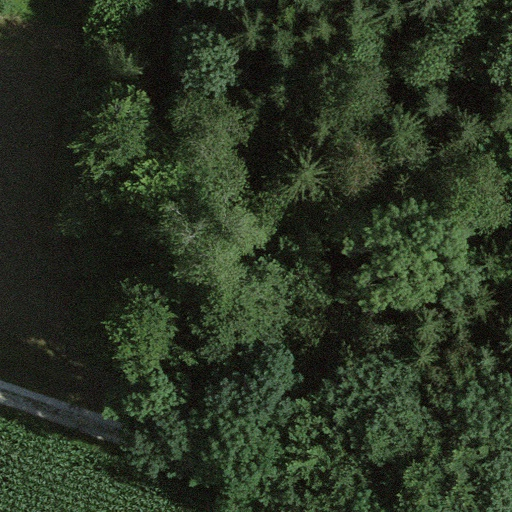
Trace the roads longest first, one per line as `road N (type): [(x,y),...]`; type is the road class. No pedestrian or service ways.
road 1 (track): [(353,511),(164,440)]
road 2 (track): [(164,440),(0,386)]
